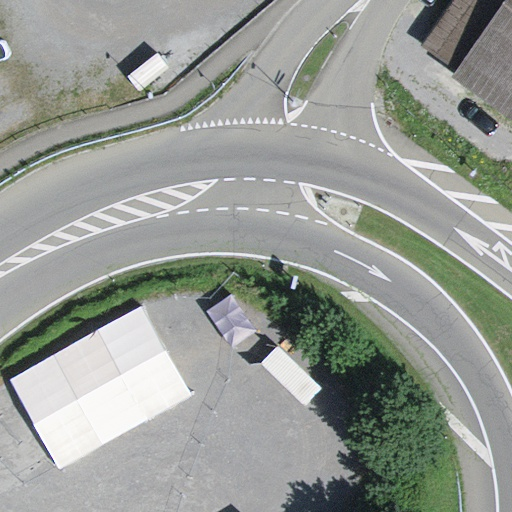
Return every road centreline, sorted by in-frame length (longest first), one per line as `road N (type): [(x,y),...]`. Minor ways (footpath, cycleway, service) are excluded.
road 1 (motorway): [(250,232),(336,252),(416,303),(485,385),(511,466)]
road 2 (motorway): [(276,155),(189,158),(134,173),(43,221),(0,259)]
road 3 (motorway): [(511,270),(381,180),(341,164),(276,155)]
road 4 (motorway): [(0,285),(164,235),(250,232)]
road 5 (residential): [(364,0),(301,84),(276,155)]
